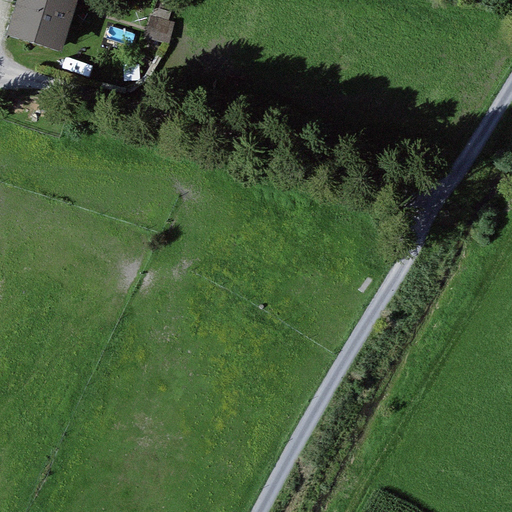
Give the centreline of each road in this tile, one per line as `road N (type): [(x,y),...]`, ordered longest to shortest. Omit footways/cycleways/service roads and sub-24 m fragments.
road 1 (track): [(511,87),(263,511)]
road 2 (track): [(440,205),(16,76),(0,83)]
road 3 (track): [(357,511),(499,250)]
